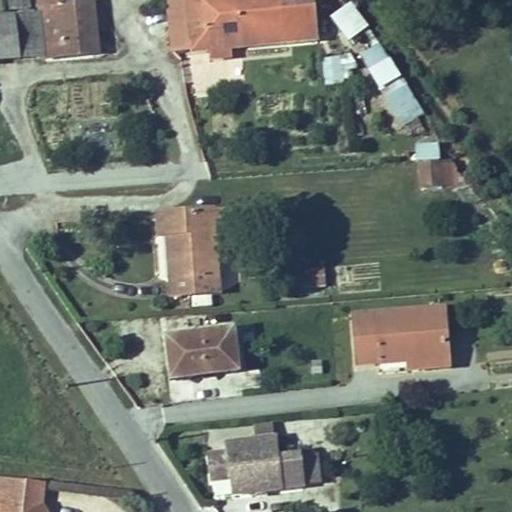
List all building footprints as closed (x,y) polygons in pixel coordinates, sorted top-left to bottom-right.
[(0,57),(109,50),(104,0),(81,2),(80,0),(53,0),(54,4),(0,8),(0,57)] [(205,51),(201,0),(178,0),(190,53),(205,51)] [(291,0),(201,0),(205,51),(220,51),(240,49),(328,43),(324,5),(292,8),(291,0)] [(350,3),(327,18),(348,50),(370,35),(350,3)] [(384,43),(359,54),(394,129),(418,118),(384,43)] [(221,61),(240,59),(240,49),(220,51),(221,61)] [(321,58),(323,84),(355,81),(353,55),(321,58)] [(412,146),(414,163),(439,160),(437,143),(412,146)] [(415,163),(416,191),(452,190),(451,162),(415,163)] [(222,212),(225,240),(242,238),(239,211),(222,212)] [(231,295),(225,240),(222,212),(166,217),(168,242),(187,240),(190,283),(181,283),(183,301),(231,295)] [(323,289),(324,265),(294,264),(292,288),(323,289)] [(363,315),(367,358),(402,354),(403,359),(459,354),(456,307),(363,315)] [(178,335),(180,371),(197,371),(197,375),(244,371),(241,331),(178,335)] [(239,447),(246,498),(308,491),(305,459),(284,460),(283,443),(239,447)] [(53,483),(0,477),(0,494),(29,498),(29,509),(23,511),(63,511),(52,495),(53,483)] [(23,511),(29,509),(29,498),(0,494),(0,504),(6,505),(4,511),(23,511)]
